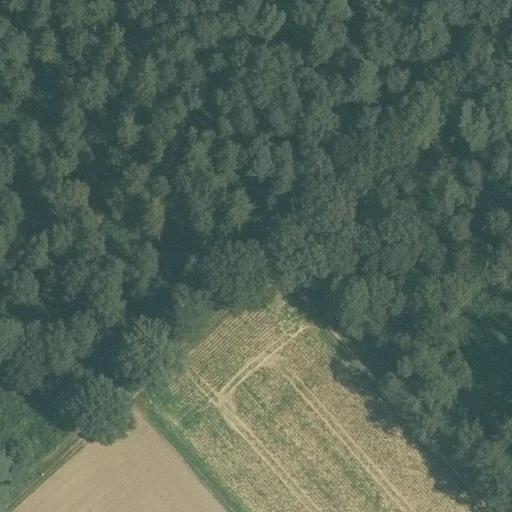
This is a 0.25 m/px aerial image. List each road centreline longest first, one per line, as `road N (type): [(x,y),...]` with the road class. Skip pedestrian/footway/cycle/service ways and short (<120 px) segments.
road 1 (unknown): [(40,0),(263,285)]
road 2 (track): [(263,285),(13,511)]
road 3 (track): [(498,511),(292,272)]
road 4 (track): [(511,60),(292,272)]
